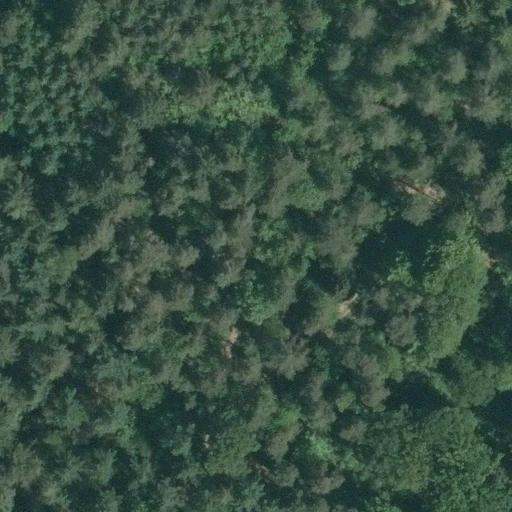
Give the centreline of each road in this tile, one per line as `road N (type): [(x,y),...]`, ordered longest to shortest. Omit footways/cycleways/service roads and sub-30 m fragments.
road 1 (track): [(288,0),(232,323),(221,439),(288,511)]
road 2 (track): [(511,110),(154,511)]
